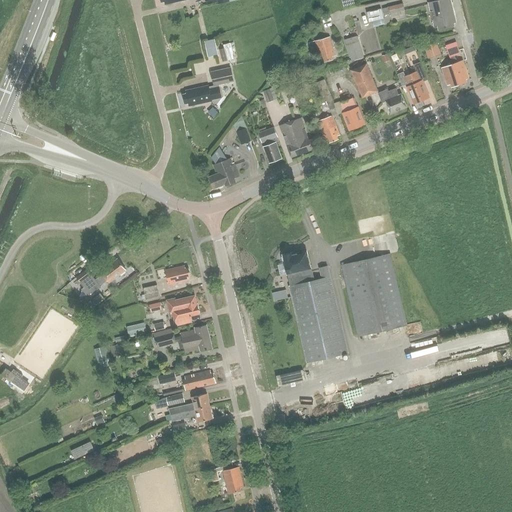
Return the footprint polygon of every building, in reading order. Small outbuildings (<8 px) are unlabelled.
[(454,24),(456,23),(451,0),(440,0),(428,3),(431,12),(434,12),(436,21),(433,21),(434,28),(438,27),(439,30),(455,27),(454,24)] [(403,6),(382,10),(384,17),(390,15),(390,16),(405,13),(403,6)] [(380,10),(366,14),(369,23),(371,23),(373,29),(384,26),(380,10)] [(332,57),(335,56),(329,37),(315,42),(321,64),(333,61),(332,57)] [(351,62),(363,58),(364,58),(357,37),(345,41),(351,62)] [(205,42),(208,57),(218,55),(214,40),(205,42)] [(230,59),(238,58),(236,42),(227,43),(230,59)] [(428,59),(429,59),(441,55),(437,43),(424,47),(428,59)] [(446,46),(450,58),(460,54),(456,43),(446,46)] [(219,52),(218,53),(219,56),(220,56),(222,62),(227,61),(223,49),(219,50),(219,52)] [(421,53),(414,56),(416,62),(423,59),(421,53)] [(193,62),(193,65),(177,69),(180,82),(202,76),(198,61),(193,62)] [(466,80),(469,79),(463,61),(452,65),(459,86),(467,83),(466,80)] [(426,76),(425,76),(420,63),(413,66),(416,72),(410,75),(421,101),(429,98),(422,81),(420,81),(419,79),(426,76)] [(362,99),(378,92),(367,65),(351,71),(362,99)] [(452,88),(459,86),(452,65),(441,69),(448,86),(451,85),(452,88)] [(212,102),(212,101),(222,98),(219,86),(234,82),(231,69),(211,73),(214,87),(209,89),(209,86),(185,92),(186,95),(183,96),(185,105),(188,104),(189,107),(212,102)] [(421,101),(410,75),(405,77),(403,73),(397,75),(402,87),(407,85),(408,87),(407,87),(414,105),(421,101)] [(277,100),(273,89),(263,93),(267,104),(277,100)] [(382,104),(386,102),(391,114),(406,108),(401,95),(399,96),(396,89),(389,92),(388,90),(378,94),(382,104)] [(331,95),(325,97),(330,111),(336,108),(335,104),(331,95)] [(349,131),(364,125),(358,108),(356,108),(352,99),(340,104),(344,113),(342,114),(349,131)] [(234,126),(241,145),(251,142),(246,129),(247,129),(242,116),(234,126)] [(337,137),(339,136),(332,117),(318,122),(325,142),(328,140),(329,144),(338,141),(337,137)] [(291,158),(314,150),(311,140),(309,141),(301,118),(279,126),(291,158)] [(277,138),(278,138),(274,128),(258,134),(261,142),(264,143),(266,142),(267,146),(263,147),(269,163),(281,159),(276,143),(279,142),(277,138)] [(234,179),(239,177),(235,165),(233,166),(230,159),(213,166),(217,175),(209,178),(213,190),(225,185),(225,187),(235,183),(234,179)] [(307,363),(348,353),(327,268),(317,270),(320,280),(313,282),(311,273),(302,275),(301,271),(309,269),(305,253),(292,256),(292,254),(280,257),(307,363)] [(390,254),(341,266),(357,337),(406,326),(390,254)] [(109,283),(125,271),(117,259),(100,272),(102,275),(107,280),(109,283)] [(188,278),(190,278),(188,269),(186,270),(185,267),(165,272),(169,286),(189,281),(188,278)] [(87,269),(76,278),(80,283),(91,275),(87,269)] [(91,275),(80,283),(84,288),(82,290),(87,297),(100,287),(99,286),(107,280),(102,275),(95,280),(91,275)] [(157,285),(143,288),(146,300),(160,297),(157,285)] [(278,292),(272,293),(274,302),(281,300),(278,292)] [(104,299),(100,294),(93,299),(97,305),(104,299)] [(190,317),(199,315),(197,306),(194,297),(175,301),(175,299),(167,301),(170,313),(172,312),(175,326),(191,322),(190,317)] [(155,311),(166,309),(165,301),(154,303),(155,311)] [(164,322),(154,325),(155,331),(165,329),(164,322)] [(144,323),(127,328),(129,338),(147,333),(144,323)] [(201,352),(212,349),(206,326),(195,329),(195,331),(181,334),(185,353),(200,350),(201,352)] [(153,334),(157,349),(178,343),(179,350),(184,349),(181,337),(174,339),(172,329),(153,334)] [(119,345),(110,347),(112,357),(121,355),(119,345)] [(6,368),(1,375),(11,382),(16,375),(18,372),(14,369),(11,372),(6,368)] [(284,374),(286,384),(310,378),(308,368),(284,374)] [(185,391),(216,384),(213,374),(211,374),(210,371),(184,378),(185,380),(183,381),(185,391)] [(160,385),(176,381),(174,374),(158,378),(159,378),(149,381),(150,387),(160,384),(160,385)] [(16,375),(11,382),(17,386),(21,379),(16,375)] [(183,388),(164,393),(165,398),(184,392),(183,388)] [(183,394),(167,398),(169,407),(185,403),(183,394)] [(168,409),(170,416),(210,407),(207,394),(192,398),(193,403),(168,409)] [(210,407),(170,416),(171,422),(196,416),(197,423),(212,419),(210,407)] [(105,423),(102,416),(94,419),(97,426),(105,423)] [(184,423),(173,426),(175,434),(187,432),(184,423)] [(94,450),(90,442),(71,451),(75,459),(94,450)] [(213,483),(219,481),(217,473),(224,471),(223,468),(210,471),(213,483)] [(223,471),(229,495),(241,492),(240,488),(244,488),(239,468),(223,471)]
